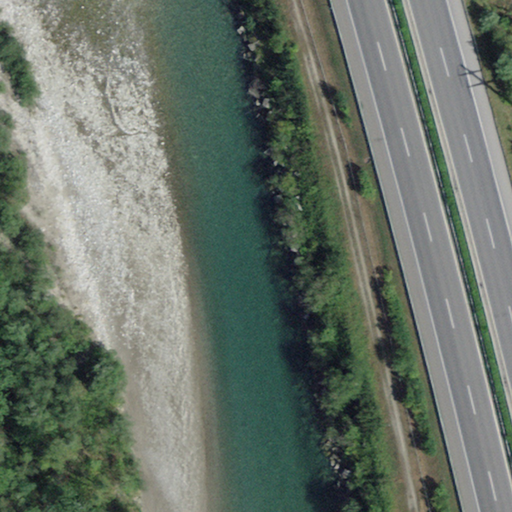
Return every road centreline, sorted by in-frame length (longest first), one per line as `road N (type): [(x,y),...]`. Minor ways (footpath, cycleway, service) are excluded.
road 1 (motorway): [(363,0),(496,511)]
road 2 (track): [(298,0),(353,206),(416,511)]
road 3 (motorway): [(511,332),(424,0)]
